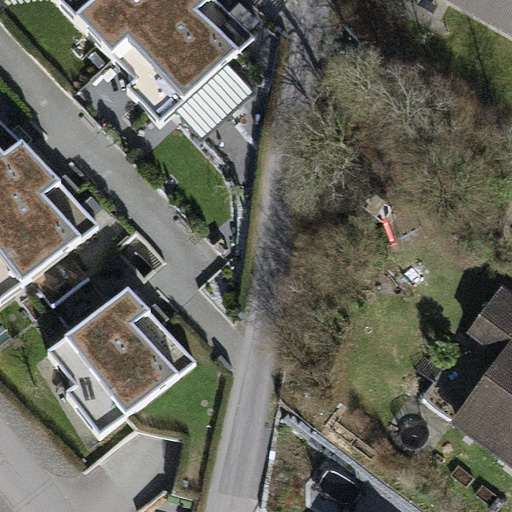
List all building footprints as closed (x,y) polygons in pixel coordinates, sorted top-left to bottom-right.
[(174,0),(54,0),(111,60),(174,0)] [(255,40),(209,0),(174,0),(111,60),(136,87),(128,95),(160,129),(255,40)] [(511,0),(457,0),(511,30),(511,0)] [(0,200),(42,169),(0,125),(0,200)] [(0,306),(99,229),(42,169),(0,200),(0,306)] [(511,300),(502,294),(483,320),(511,341),(511,346),(487,381),(453,357),(422,399),(456,424),(458,422),(511,461),(511,300)] [(195,365),(129,295),(49,357),(76,391),(67,398),(101,441),(195,365)] [(355,488),(312,461),(300,479),(343,506),(355,488)]
